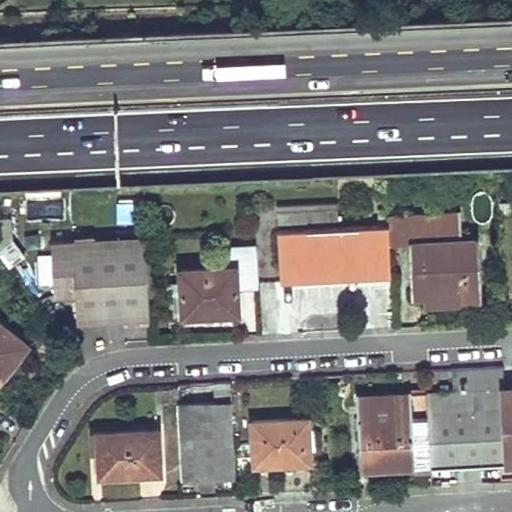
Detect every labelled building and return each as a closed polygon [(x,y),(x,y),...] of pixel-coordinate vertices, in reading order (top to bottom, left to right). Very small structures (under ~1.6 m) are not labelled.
[(386,192),(336,195),(336,204),(387,201),(386,192)] [(278,227),(337,223),(336,204),(336,195),(276,198),(278,227)] [(30,204),(29,218),(61,220),(62,206),(30,204)] [(0,249),(14,239),(13,211),(0,211),(0,249)] [(389,244),(409,243),(412,298),(426,297),(426,303),(482,300),(479,238),(462,239),(461,213),(388,217),(388,225),(389,244)] [(390,274),(389,244),(388,225),(278,231),(281,280),(390,274)] [(82,319),(96,318),(150,316),(145,237),(53,242),(56,294),(76,293),(77,319),(82,319)] [(236,282),(258,281),(256,248),(235,250),(236,266),(181,269),(183,313),(238,311),(236,282)] [(0,376),(12,362),(26,344),(0,323),(0,376)] [(505,388),(504,366),(453,369),(454,391),(505,388)] [(215,403),(231,402),(230,381),(214,382),(215,403)] [(155,386),(157,393),(160,400),(178,399),(177,385),(155,386)] [(511,388),(505,388),(454,391),(426,392),(427,414),(430,464),(430,466),(511,461),(511,388)] [(426,392),(410,393),(411,415),(427,414),(426,392)] [(360,467),(430,464),(427,414),(411,415),(410,393),(383,394),(356,396),(360,467)] [(235,476),(231,402),(215,403),(178,404),(182,479),(235,476)] [(269,465),(309,463),(307,419),(250,422),(253,463),(269,462),(269,465)] [(97,452),(98,464),(98,476),(160,473),(158,431),(91,434),(92,452),(97,452)]
